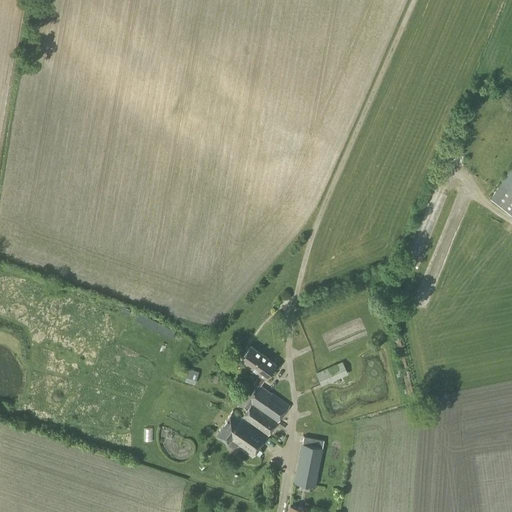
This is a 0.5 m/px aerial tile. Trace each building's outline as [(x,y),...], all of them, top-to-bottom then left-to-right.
[(494,180),(511,151),(511,128),(495,118),(467,163),(494,180)] [(511,213),(511,164),(490,199),(511,213)] [(423,267),(423,250),(410,250),(410,267),(423,267)] [(266,379),(276,364),(250,346),(242,357),(252,365),(250,367),(259,374),(237,405),(246,411),(240,418),(232,412),(215,435),(227,443),(229,440),(253,457),(255,453),(259,455),(262,451),(259,449),(289,406),(259,385),(265,377),(266,379)] [(115,369),(117,361),(107,358),(105,366),(115,369)] [(321,386),(348,374),(342,361),(315,373),(321,386)] [(188,368),(184,381),(194,385),(198,372),(188,368)] [(315,486),(324,440),(303,436),(302,443),(301,443),(293,482),(315,486)]
